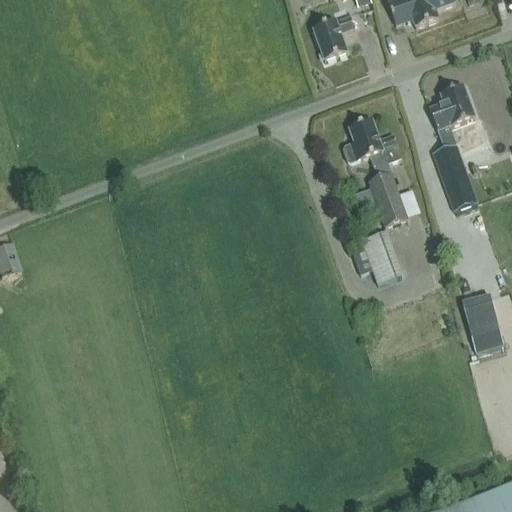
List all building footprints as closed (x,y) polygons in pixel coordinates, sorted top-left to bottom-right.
[(357,0),(362,11),(372,7),(369,0),(357,0)] [(413,25),(416,33),(439,24),(436,16),(456,9),(452,0),(407,0),(404,1),(405,2),(388,8),(396,31),(413,25)] [(335,26),(313,35),(325,66),(348,58),(340,38),(355,33),(351,21),(336,27),(335,26)] [(446,154),(433,158),(446,193),(454,217),(477,208),(451,132),(475,123),(464,91),(441,100),(444,109),(430,114),(438,137),(439,136),(446,154)] [(345,151),(344,155),(348,167),(352,168),(361,165),(370,162),(374,174),(376,174),(379,184),(369,188),(371,193),(378,211),(386,232),(409,224),(392,180),(392,179),(389,169),(402,164),(397,151),(398,151),(394,140),(380,145),(372,125),(349,134),(355,148),(345,151)] [(403,282),(386,236),(361,246),(363,252),(352,256),(361,281),(373,276),(378,291),(403,282)] [(0,280),(21,274),(13,247),(0,250),(0,280)] [(497,292),(511,287),(504,266),(490,271),(497,292)] [(505,351),(491,299),(462,307),(477,359),(505,351)] [(511,511),(511,489),(450,511),(511,511)]
